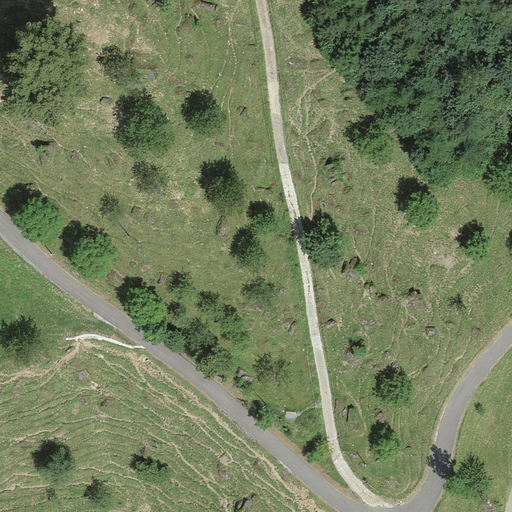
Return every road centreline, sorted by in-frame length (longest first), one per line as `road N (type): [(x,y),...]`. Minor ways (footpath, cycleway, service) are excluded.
road 1 (track): [(388,511),(349,478),(335,453),(262,0)]
road 2 (residential): [(358,511),(332,502),(99,316),(0,226)]
road 3 (residential): [(511,330),(467,376),(451,404),(436,483),(408,511)]
